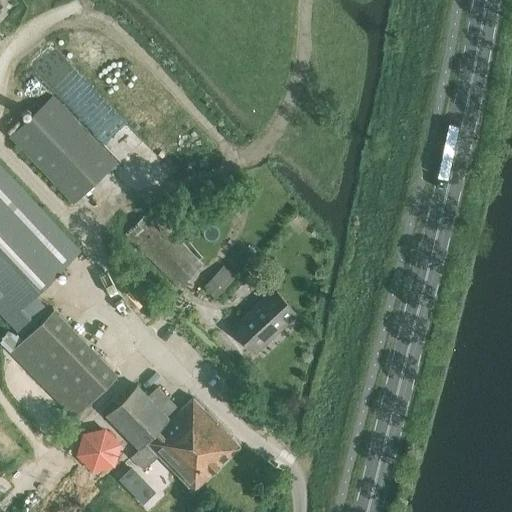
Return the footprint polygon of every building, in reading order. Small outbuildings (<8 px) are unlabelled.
[(10,137),(73,202),(115,162),(52,97),(10,137)] [(0,312),(21,334),(47,309),(34,295),(80,251),(0,165),(0,312)] [(126,232),(182,290),(188,285),(186,282),(203,265),(150,209),(126,232)] [(217,296),(238,275),(226,263),(205,285),(217,296)] [(234,327),(256,351),(296,313),(274,289),(234,327)] [(10,352),(75,418),(118,375),(53,309),(10,352)] [(157,386),(147,396),(137,386),(107,415),(140,449),(132,457),(145,470),(159,455),(194,490),(239,446),(192,397),(170,419),(167,416),(176,406),(157,386)] [(242,414),(256,429),(268,417),(253,403),(242,414)] [(89,473),(124,464),(112,422),(77,432),(89,473)] [(135,464),(120,477),(146,506),(161,493),(135,464)]
